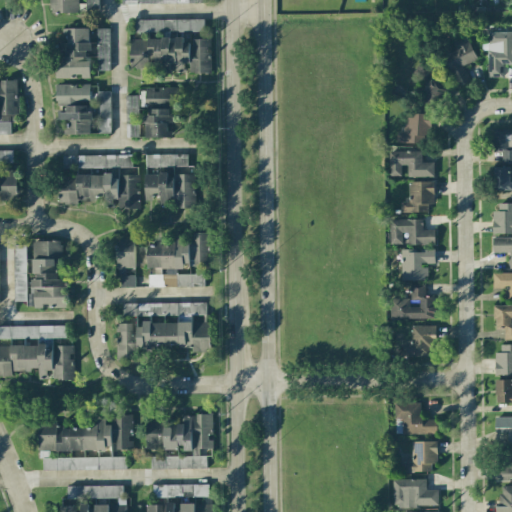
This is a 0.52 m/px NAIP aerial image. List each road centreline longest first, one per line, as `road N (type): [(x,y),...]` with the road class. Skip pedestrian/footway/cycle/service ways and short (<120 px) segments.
road 1 (secondary): [(265,511),(261,0)]
road 2 (residential): [(511,106),(471,117),(463,138),(469,511)]
road 3 (secondary): [(228,0),(232,310)]
road 4 (residential): [(466,376),(232,381)]
road 5 (secondary): [(232,381),(232,511)]
